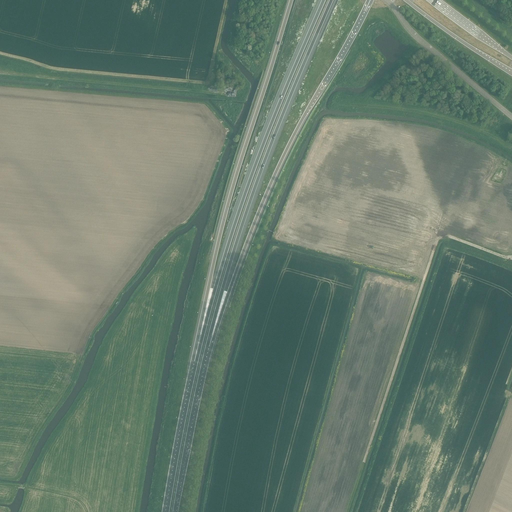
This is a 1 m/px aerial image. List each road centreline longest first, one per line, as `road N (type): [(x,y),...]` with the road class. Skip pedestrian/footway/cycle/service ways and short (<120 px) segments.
road 1 (trunk): [(324,0),(237,214),(196,361)]
road 2 (trunk): [(207,345),(280,162),(368,0)]
road 3 (trunk): [(291,0),(226,209),(196,361)]
road 4 (trunk): [(207,345),(261,167),(331,0)]
road 5 (track): [(511,258),(438,237),(366,454)]
road 6 (trunk): [(174,511),(207,345)]
road 7 (trunk): [(196,361),(167,511)]
road 8 (primary): [(405,0),(511,73)]
